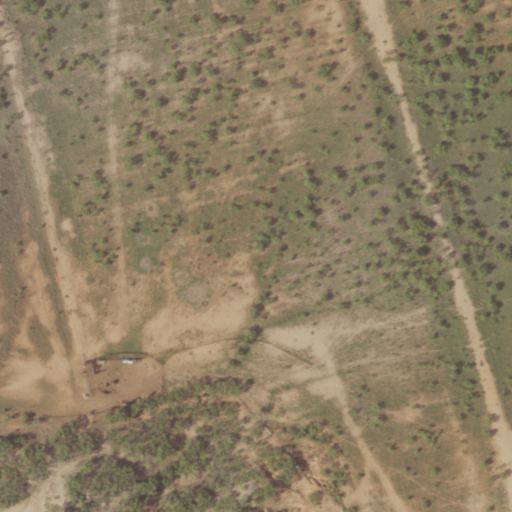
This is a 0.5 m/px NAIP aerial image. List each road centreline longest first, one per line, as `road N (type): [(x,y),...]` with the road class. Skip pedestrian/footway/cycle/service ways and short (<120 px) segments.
road 1 (residential): [(511,286),(142,372),(127,402)]
road 2 (residential): [(306,511),(299,488),(264,443),(137,412),(127,402),(0,382)]
